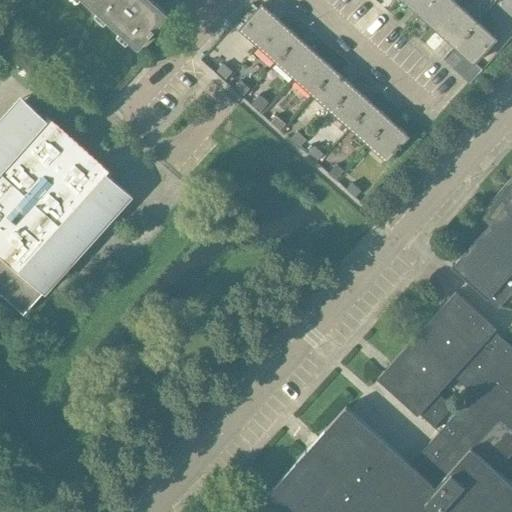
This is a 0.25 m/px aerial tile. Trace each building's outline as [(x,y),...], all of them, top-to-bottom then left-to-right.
[(168,12),(154,0),(92,0),(90,3),(138,46),(168,12)] [(404,0),(419,12),(429,0),(404,0)] [(437,29),(459,4),(454,0),(429,0),(419,12),(437,29)] [(258,45),(280,20),(262,3),(239,28),(258,45)] [(455,45),(477,21),(459,4),(437,29),(455,45)] [(276,61),(298,36),(280,20),(258,45),(276,61)] [(474,62),(496,37),(477,21),(455,45),(474,62)] [(294,77),(317,53),(298,36),(276,61),(294,77)] [(313,94),(335,69),(317,53),(294,77),(313,94)] [(222,64),(217,70),(227,80),(233,73),(222,64)] [(331,110),(353,85),(335,69),(313,94),(331,110)] [(240,80),(234,87),(237,89),(245,96),(251,90),(240,80)] [(349,127),(372,102),(353,85),(331,110),(349,127)] [(44,289),(131,193),(108,173),(112,169),(48,112),(44,116),(22,96),(0,120),(0,277),(6,283),(11,278),(33,297),(41,287),(44,289)] [(264,112),(271,104),(263,97),(256,106),(264,112)] [(368,143),(390,118),(372,102),(349,127),(368,143)] [(286,123),(277,115),(271,122),(280,130),(286,123)] [(386,160),(409,135),(390,118),(368,143),(386,160)] [(300,147),(308,137),(301,130),(292,140),(300,147)] [(325,154),(315,146),(309,153),(318,161),(325,154)] [(337,179),(344,170),(338,165),(330,174),(337,179)] [(498,307),(511,291),(511,176),(479,214),(490,224),(453,264),(452,264),(451,265),(498,307)] [(355,194),(364,185),(357,180),(349,189),(355,194)] [(455,260),(463,251),(454,243),(446,252),(455,260)] [(511,511),(511,346),(494,330),(497,328),(455,290),(377,378),(417,414),(419,413),(439,431),(410,463),(346,405),(261,499),(275,511),(511,511)] [(233,511),(221,500),(210,511),(233,511)]
